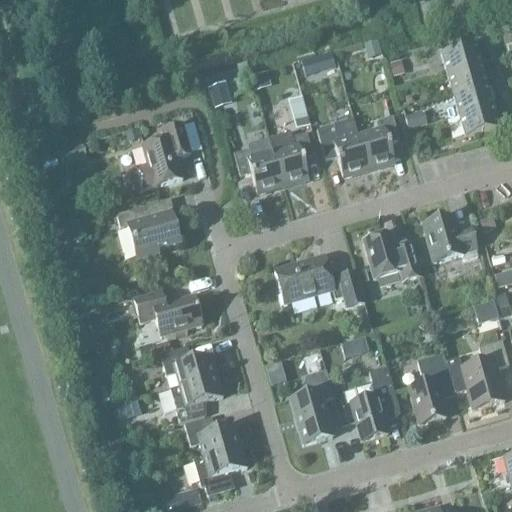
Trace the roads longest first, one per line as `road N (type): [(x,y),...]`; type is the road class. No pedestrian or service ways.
road 1 (residential): [(222,251),(511,169)]
road 2 (residential): [(289,492),(222,251)]
road 3 (residential): [(289,492),(511,431)]
